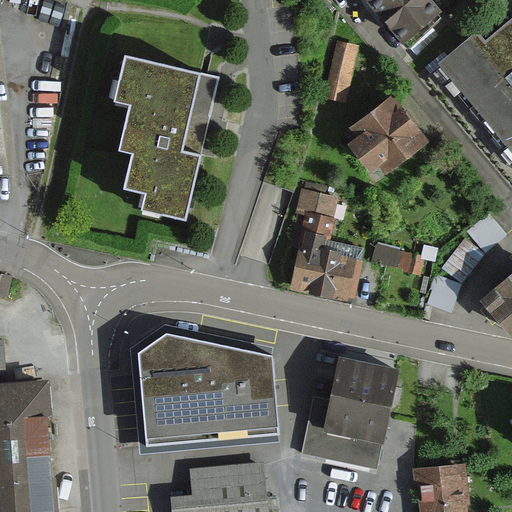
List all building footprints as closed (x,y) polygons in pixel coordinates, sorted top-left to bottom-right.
[(430,0),(369,0),(369,1),(388,24),(406,47),(444,17),(430,0)] [(511,25),(482,51),(474,41),(436,73),(511,162),(511,25)] [(193,82),(121,64),(110,105),(124,109),(112,156),(126,160),(118,191),(139,196),(134,215),(175,226),(192,162),(173,157),(193,82)] [(211,120),(222,123),(228,99),(217,96),(211,120)] [(392,97),(351,127),(358,137),(349,144),(369,171),(378,164),(385,173),(426,142),(392,97)] [(303,190),(298,214),(307,216),(329,221),(334,197),(303,190)] [(307,216),(291,288),(351,301),(359,263),(339,258),(340,254),(322,250),(329,221),(307,216)] [(511,276),(480,301),(508,337),(511,333),(511,276)] [(0,277),(0,295),(6,296),(9,279),(0,277)] [(139,355),(146,446),(278,435),(272,359),(167,335),(139,355)] [(397,370),(340,358),(330,402),(315,399),(303,453),(376,468),(397,370)] [(0,511),(49,511),(43,415),(49,415),(46,380),(0,382),(0,511)] [(194,496),(172,498),(173,511),(266,511),(263,466),(193,471),(194,496)] [(468,511),(465,466),(417,469),(420,511),(468,511)]
